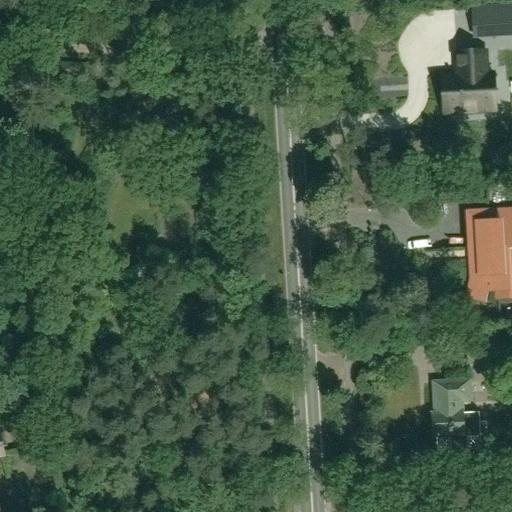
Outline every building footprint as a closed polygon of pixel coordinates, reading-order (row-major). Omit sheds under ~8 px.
[(511,6),(472,9),(474,37),(511,34),(511,6)] [(441,78),(443,114),(496,111),(494,75),(486,76),(485,52),(456,54),(457,70),(459,69),(460,77),(441,78)] [(511,249),(511,214),(467,217),(471,281),(467,299),(469,299),(469,298),(482,301),(484,291),(507,290),(505,250),(511,249)] [(511,361),(511,338),(465,340),(466,364),(511,361)] [(464,413),(463,413),(463,401),(470,401),(470,382),(434,384),(436,414),(432,415),(433,437),(436,437),(437,453),(481,451),(479,413),(464,414),(464,413)]
